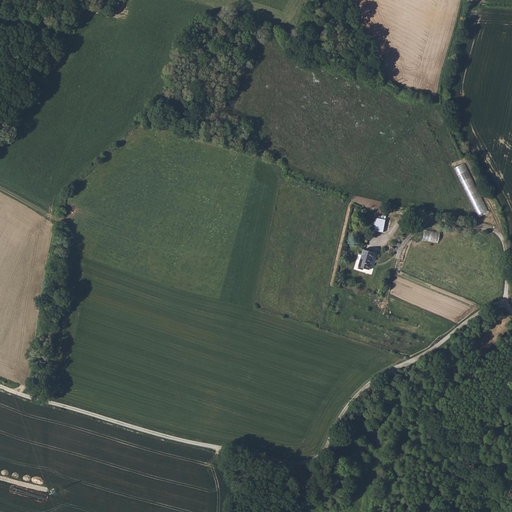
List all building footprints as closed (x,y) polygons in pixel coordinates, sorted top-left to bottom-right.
[(441,153),(417,106),(406,111),(430,159),(441,153)] [(462,157),(438,111),(427,116),(451,163),(462,157)] [(488,210),(464,163),(454,169),(478,215),(488,210)] [(383,232),(385,219),(375,218),(373,230),(383,232)] [(423,240),(439,242),(440,231),(424,229),(423,240)] [(369,269),(374,252),(363,249),(358,266),(369,269)]
